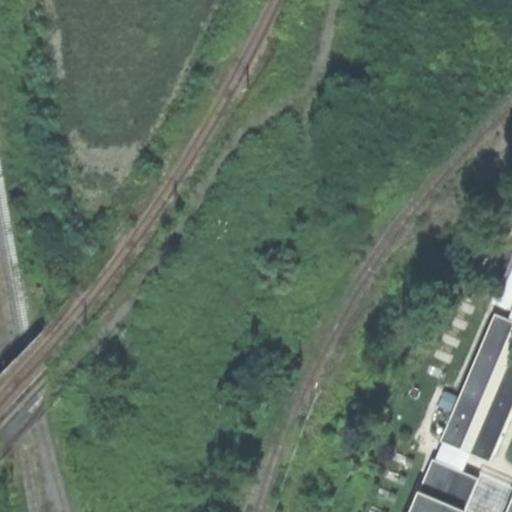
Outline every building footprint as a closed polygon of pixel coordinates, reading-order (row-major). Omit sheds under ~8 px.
[(511,310),(511,269),(497,304),(511,310)] [(511,412),(511,321),(507,319),(495,314),(461,396),(441,442),(443,443),(470,454),(490,463),(511,412)] [(470,454),(443,443),(435,460),(463,472),(470,454)] [(479,479),(463,472),(435,460),(433,460),(419,492),(465,511),(479,479)] [(511,487),(481,475),(479,479),(465,511),(507,511),(511,502),(511,487)] [(465,511),(419,492),(410,511),(465,511)]
